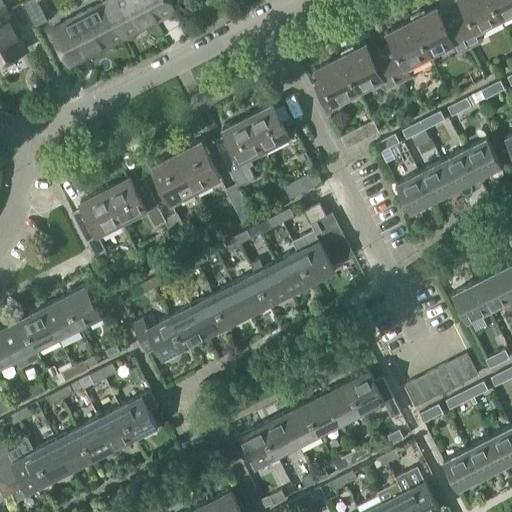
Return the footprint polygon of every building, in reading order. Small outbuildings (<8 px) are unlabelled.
[(174,10),(168,0),(105,0),(49,29),(68,65),(174,10)] [(475,29),(499,16),(491,0),(460,0),(463,6),(452,12),(468,44),(480,38),(475,29)] [(511,0),(491,0),(499,16),(511,9),(511,0)] [(414,18),(411,19),(428,53),(452,40),(457,50),(468,44),(452,12),(442,17),(436,7),(425,12),(424,9),(412,15),(414,18)] [(5,9),(0,11),(0,61),(25,48),(5,9)] [(405,65),(428,53),(411,19),(387,31),(393,42),(381,48),(398,81),(410,75),(405,65)] [(343,55),(341,56),(357,89),(381,77),(386,87),(398,81),(381,48),(370,53),(365,43),(354,49),(353,46),(342,52),(343,55)] [(323,82),(314,86),(327,111),(336,107),(333,101),(357,89),(341,56),(316,68),(323,82)] [(500,79),(480,89),(485,98),(504,88),(500,79)] [(466,96),(447,106),(447,107),(451,115),(470,105),(466,96)] [(272,103),(246,115),(263,148),(288,135),(272,103)] [(440,110),(420,120),(425,128),(444,118),(440,111),(440,110)] [(248,155),(263,148),(246,115),(222,128),(227,138),(216,143),(231,174),(237,185),(243,182),(244,183),(252,179),(252,178),(254,177),(248,166),(253,163),(248,155)] [(373,119),(341,136),(346,147),(378,130),(373,119)] [(420,120),(401,129),(406,138),(425,128),(420,120)] [(511,130),(503,135),(511,152),(511,130)] [(394,133),(375,142),(379,151),(399,141),(394,133)] [(486,134),(463,146),(478,175),(500,163),(486,134)] [(194,189),(219,176),(200,139),(175,152),(194,189)] [(463,146),(440,158),(455,187),(478,175),(463,146)] [(170,202),(194,189),(175,152),(151,165),(170,202)] [(440,158),(417,170),(432,198),(455,187),(440,158)] [(417,170),(394,181),(402,197),(409,210),(432,198),(417,170)] [(307,172),(282,185),(289,198),(314,185),(307,172)] [(130,176),(104,189),(120,221),(145,208),(154,226),(164,221),(164,219),(145,180),(134,185),(130,176)] [(242,222),(253,216),(236,183),(225,188),(242,222)] [(97,233),(120,221),(104,189),(80,202),(84,211),(74,216),(94,256),(105,250),(97,233)] [(303,208),(302,208),(309,222),(325,214),(318,200),(303,208)] [(289,207),(277,213),(281,221),(293,215),(289,207)] [(325,214),(309,222),(313,228),(315,232),(336,221),(331,212),(331,211),(325,214)] [(277,213),(266,219),(270,227),(281,221),(277,213)] [(181,253),(193,247),(176,214),(165,219),(181,253)] [(336,221),(315,232),(317,237),(320,242),(341,231),(336,221)] [(313,228),(292,239),(296,248),(295,249),(311,280),(333,268),(331,263),(325,253),(320,242),(317,237),(315,232),(313,228)] [(247,229),(234,235),(239,243),(251,237),(247,229)] [(341,231),(320,242),(325,253),(347,242),(341,231)] [(234,235),(224,240),(228,249),(239,243),(234,235)] [(347,242),(325,253),(331,263),(352,252),(347,242)] [(295,249),(275,259),(290,290),(311,280),(295,249)] [(204,250),(192,256),(196,265),(208,259),(204,250)] [(185,270),(196,265),(192,256),(181,262),(185,270)] [(258,258),(250,262),(254,270),(253,271),(269,301),(290,290),(275,259),(262,266),(258,258)] [(510,297),(511,295),(511,260),(496,269),(510,297)] [(496,269),(473,280),(487,308),(510,297),(496,269)] [(253,271),(232,281),(248,312),(269,301),(253,271)] [(161,272),(149,278),(153,286),(165,280),(161,272)] [(149,278),(138,284),(142,292),(153,286),(149,278)] [(473,280),(450,292),(464,320),(487,308),(473,280)] [(232,281),(210,293),(226,323),(248,312),(232,281)] [(84,284),(62,295),(71,312),(76,322),(79,328),(101,317),(98,311),(93,301),(84,284)] [(205,334),(226,323),(210,293),(189,303),(205,334)] [(62,295),(41,306),(50,322),(55,333),(58,339),(79,328),(76,322),(71,312),(62,295)] [(189,303),(168,314),(183,345),(205,334),(189,303)] [(41,306),(20,317),(28,333),(34,343),(37,350),(58,339),(55,333),(50,322),(41,306)] [(142,316),(131,322),(145,351),(155,346),(161,357),(183,345),(168,314),(146,325),(142,316)] [(20,317),(0,327),(0,330),(7,344),(12,354),(16,361),(19,368),(40,357),(37,350),(34,343),(28,333),(20,317)] [(0,330),(0,369),(16,361),(12,354),(7,344),(0,330)] [(115,343),(104,349),(108,357),(120,351),(115,343)] [(504,348),(485,358),(490,367),(509,357),(504,348)] [(465,351),(454,357),(466,378),(476,373),(465,351)] [(454,357),(444,362),(455,384),(466,378),(454,357)] [(83,359),(72,365),(76,374),(88,367),(83,359)] [(112,362),(100,368),(104,376),(116,370),(112,362)] [(444,362),(433,367),(445,389),(455,384),(444,362)] [(72,365),(61,371),(65,379),(76,374),(72,365)] [(511,370),(510,366),(490,376),(494,385),(511,375),(511,370)] [(433,367),(423,373),(434,395),(445,389),(433,367)] [(100,368),(89,373),(93,381),(104,376),(100,368)] [(368,368),(345,380),(361,411),(383,400),(390,416),(400,411),(381,375),(373,379),(368,368)] [(423,373),(412,378),(424,400),(434,395),(423,373)] [(412,378),(402,383),(414,405),(424,400),(412,378)] [(345,380),(324,390),(340,422),(361,411),(345,380)] [(483,380),(464,389),(469,398),(487,388),(483,380)] [(41,381),(29,387),(33,395),(45,389),(41,381)] [(69,384),(57,390),(61,398),(73,392),(69,384)] [(29,387),(18,393),(22,401),(33,395),(29,387)] [(141,394),(119,405),(135,435),(156,424),(148,409),(157,404),(149,389),(141,394)] [(464,389),(445,399),(449,408),(469,398),(464,389)] [(50,404),(61,398),(57,390),(46,395),(50,404)] [(324,390),(303,401),(319,433),(340,422),(324,390)] [(0,410),(0,412),(12,406),(8,398),(0,401),(0,410)] [(303,401),(281,412),(297,444),(319,433),(303,401)] [(438,403),(419,412),(423,421),(442,412),(438,403)] [(119,405),(98,416),(113,446),(135,435),(119,405)] [(26,406),(15,411),(19,419),(21,418),(29,414),(30,414),(26,406)] [(15,411),(3,417),(7,425),(19,419),(15,411)] [(281,412),(260,423),(276,455),(297,444),(281,412)] [(98,416),(76,428),(92,457),(113,446),(98,416)] [(260,423),(237,434),(253,466),(276,455),(260,423)] [(511,426),(510,424),(488,435),(502,464),(511,458),(511,426)] [(70,469),(92,457),(76,428),(55,439),(70,469)] [(399,428),(387,434),(391,442),(403,436),(399,428)] [(488,435),(465,447),(479,475),(502,464),(488,435)] [(20,444),(7,451),(8,453),(12,461),(14,464),(19,474),(24,485),(27,491),(49,480),(33,450),(26,436),(18,440),(20,444)] [(55,439),(33,450),(49,480),(70,469),(55,439)] [(3,443),(0,444),(0,457),(8,453),(7,451),(3,443)] [(367,444),(355,450),(359,459),(371,453),(367,444)] [(395,447),(382,453),(387,461),(399,455),(395,447)] [(465,447),(442,458),(457,487),(479,475),(465,447)] [(355,450),(344,456),(348,464),(359,459),(355,450)] [(8,453),(0,457),(0,470),(14,464),(12,461),(8,453)] [(382,453),(372,459),(376,467),(387,461),(382,453)] [(14,464),(0,470),(0,483),(19,474),(14,464)] [(324,466),(312,472),(316,481),(328,475),(324,466)] [(352,469),(340,475),(344,483),(357,477),(352,469)] [(404,471),(394,476),(396,481),(401,490),(412,511),(433,511),(439,509),(423,479),(411,485),(404,471)] [(312,472),(301,478),(305,486),(316,481),(312,472)] [(19,474),(0,483),(0,489),(3,495),(24,485),(19,474)] [(340,475),(329,480),(334,489),(344,483),(340,475)] [(396,481),(375,491),(377,494),(380,500),(385,511),(412,511),(401,490),(396,481)] [(281,488),(269,494),(273,503),(285,497),(281,488)] [(214,511),(241,511),(230,489),(208,500),(214,511)] [(309,491),(297,497),(301,505),(313,499),(309,491)] [(377,494),(356,504),(359,511),(358,511),(385,511),(380,500),(377,494)] [(297,497),(287,502),(291,510),(301,505),(297,497)] [(214,511),(208,500),(187,511),(214,511)]
